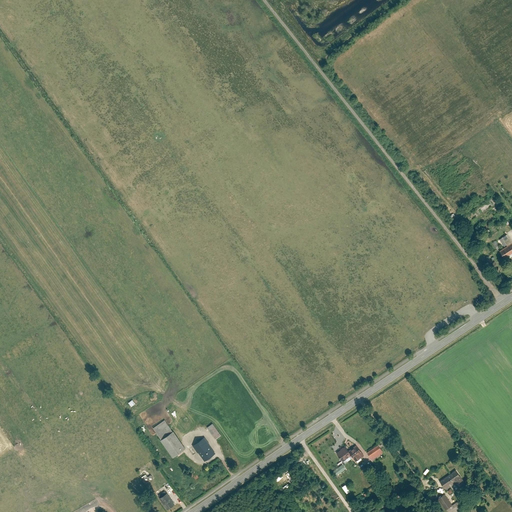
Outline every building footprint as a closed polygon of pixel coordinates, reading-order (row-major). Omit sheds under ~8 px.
[(508,245),(500,250),(505,257),(511,252),(511,238),(509,234),(503,238),(508,245)] [(174,457),(187,447),(166,419),(153,429),(174,457)] [(213,422),(207,427),(216,440),(223,435),(213,422)] [(206,437),(194,445),(205,460),(217,452),(206,437)] [(380,444),(368,452),(374,460),(385,452),(380,444)] [(347,445),(337,452),(344,463),(352,457),(357,465),(363,460),(361,458),(366,455),(359,445),(350,451),(347,445)] [(337,463),(339,467),(333,469),(334,475),(346,471),(343,461),(337,463)] [(447,489),(456,483),(459,487),(466,482),(457,469),(441,480),(447,489)] [(348,494),(351,491),(347,484),(343,487),(348,494)] [(167,491),(160,497),(168,509),(176,503),(167,491)] [(446,493),(439,498),(448,511),(464,511),(466,511),(459,501),(454,504),(446,493)]
